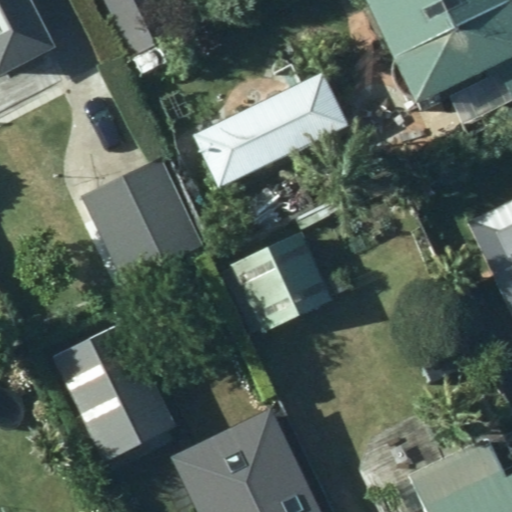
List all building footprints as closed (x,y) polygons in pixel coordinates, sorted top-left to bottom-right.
[(0,0),(0,68),(44,46),(19,0),(0,0)] [(173,34),(156,0),(96,0),(123,57),(173,34)] [(511,0),(352,0),(401,102),(454,78),(465,102),(498,88),(504,101),(511,97),(511,0)] [(340,127),(313,72),(183,135),(209,190),(340,127)] [(196,248),(152,158),(73,198),(117,286),(196,248)] [(511,197),(459,223),(511,329),(511,197)] [(327,300),(295,233),(216,270),(247,337),(327,300)] [(168,428),(116,325),(40,359),(93,465),(168,428)] [(174,454),(201,511),(332,511),(281,404),(174,454)] [(511,511),(511,472),(511,473),(492,434),(405,477),(423,511),(511,511)]
